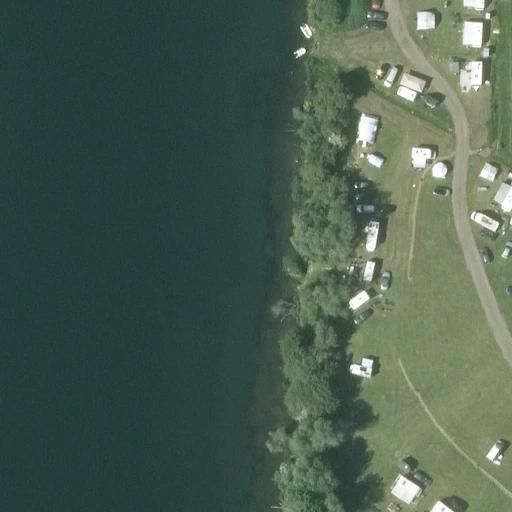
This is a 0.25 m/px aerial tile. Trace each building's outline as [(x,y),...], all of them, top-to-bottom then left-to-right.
[(463,0),(463,11),(482,11),(482,0),(463,0)] [(462,45),(482,46),(483,24),(463,23),(462,45)] [(459,82),(479,82),(480,56),(460,56),(459,82)] [(484,163),(479,178),(491,182),(495,167),(484,163)] [(349,346),(370,346),(371,324),(349,324),(349,346)] [(340,458),(358,459),(358,438),(341,438),(340,458)] [(386,495),(405,511),(420,494),(400,478),(386,495)] [(451,511),(434,501),(427,511),(451,511)]
